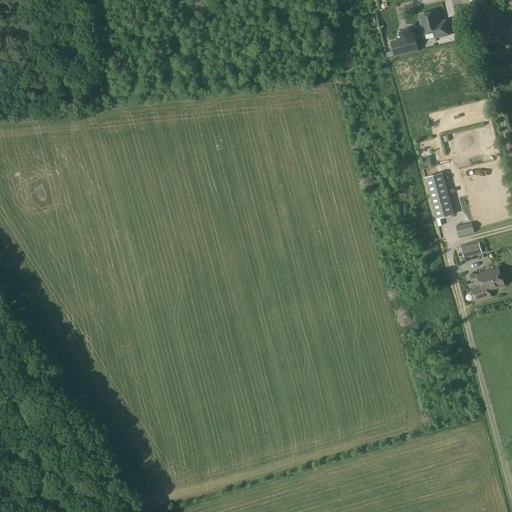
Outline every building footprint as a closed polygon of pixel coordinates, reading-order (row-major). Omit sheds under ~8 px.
[(474,14),(481,11),(478,3),(472,5),(474,14)] [(490,42),(506,37),(497,10),(481,16),(490,42)] [(438,22),(435,12),(420,15),(424,35),(434,33),(435,38),(450,35),(446,20),(438,22)] [(504,25),(511,22),(511,13),(501,16),(504,25)] [(400,54),(422,48),(420,38),(397,44),(400,54)] [(436,217),(452,212),(441,174),(425,178),(436,217)] [(437,239),(446,238),(444,223),(435,224),(437,239)] [(459,235),(474,232),(471,223),(457,227),(459,235)] [(464,257),(481,252),(479,243),(461,248),(464,257)] [(484,292),(504,285),(498,268),(478,275),(484,292)]
